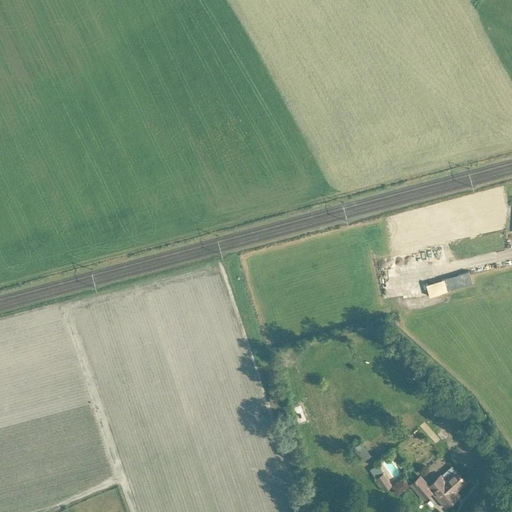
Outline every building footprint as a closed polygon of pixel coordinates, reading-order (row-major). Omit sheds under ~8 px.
[(447,291),(472,284),(468,271),(444,279),(447,291)] [(447,291),(444,279),(443,277),(425,283),(429,297),(447,291)] [(421,423),(410,433),(416,439),(421,434),(430,443),(435,438),(421,423)] [(369,470),(384,491),(392,485),(377,464),(369,470)] [(461,475),(459,473),(459,474),(455,470),(444,479),(441,475),(429,486),(420,477),(411,484),(424,498),(432,491),(446,506),(454,499),(450,494),(454,490),(454,491),(465,481),(460,475),(461,475)] [(410,486),(404,477),(392,485),(398,494),(410,486)]
